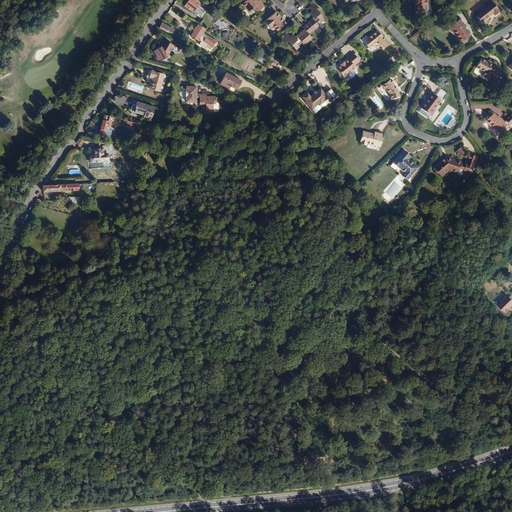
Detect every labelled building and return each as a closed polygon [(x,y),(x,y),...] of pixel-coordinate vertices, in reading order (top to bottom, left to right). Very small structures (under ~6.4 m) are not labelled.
[(201,6),(192,0),(191,0),(185,8),(194,15),(200,7),(201,6)] [(264,7),(259,0),(257,2),(255,0),(247,0),(242,4),(248,13),(253,8),(257,13),(264,7)] [(423,8),(422,0),(410,0),(411,9),(417,8),(417,10),(418,12),(420,11),(421,10),(421,8),(423,8)] [(486,13),(490,10),(493,13),(498,9),(490,0),(489,0),(477,11),(478,12),(474,15),(479,20),(487,14),(486,13)] [(315,24),(318,21),(320,23),(324,20),(315,11),(318,8),(313,4),(308,8),(311,11),(309,13),(312,17),(306,22),(307,23),(313,30),(314,31),(318,27),(315,24)] [(208,13),(200,7),(194,15),(202,20),(208,13)] [(289,24),(279,12),(267,21),(273,28),(275,25),(280,31),(289,24)] [(468,33),(457,17),(446,24),(450,29),(451,28),(459,39),(468,33)] [(223,29),(228,23),(224,20),(222,22),(218,19),(215,23),(223,29)] [(168,32),(171,28),(163,23),(161,27),(168,32)] [(308,35),(313,30),(307,23),(302,27),(305,31),(308,35)] [(202,37),(206,31),(198,26),(191,37),(198,43),(199,42),(201,43),(198,46),(205,51),(208,47),(212,49),(216,43),(207,37),(205,40),(202,37)] [(308,35),(305,31),(300,35),(306,43),(311,39),(308,35)] [(386,45),(381,40),(380,40),(374,32),(364,40),(362,38),(358,41),(365,50),(370,46),(375,46),(376,47),(377,46),(380,50),(386,45)] [(302,46),(306,43),(300,35),(295,39),(292,35),(289,37),(287,34),(281,39),(285,44),(287,42),(295,51),(298,48),(296,46),(300,44),(302,46)] [(166,59),(173,47),(164,42),(160,48),(153,53),(159,61),(162,62),(166,59)] [(345,76),(352,70),(351,68),(357,63),(350,55),(344,60),(345,61),(342,64),(341,64),(337,67),(337,68),(334,71),(341,80),(343,80),(345,79),(345,76)] [(495,66),(480,57),(474,66),(483,71),(481,74),(488,78),(495,66)] [(242,80),(224,71),(217,85),(228,90),(230,86),(237,90),(242,80)] [(158,96),(161,78),(145,75),(144,86),(147,86),(146,94),(158,96)] [(398,87),(393,81),(394,80),(391,76),(382,83),(385,87),(386,86),(391,92),(391,95),(399,94),(398,87)] [(216,99),(216,98),(208,98),(208,92),(203,92),(203,97),(203,98),(201,98),(198,98),(198,89),(188,89),(188,104),(201,104),(201,106),(203,106),(203,111),(207,111),(207,112),(210,112),(210,114),(215,114),(215,105),(216,105),(216,99)] [(317,108),(324,102),(327,105),(334,98),(328,91),(322,97),(317,92),(308,100),(304,97),(299,101),(303,105),(302,105),(309,113),(316,106),(317,108)] [(375,91),(370,94),(378,110),(384,107),(375,91)] [(433,108),(440,99),(431,92),(420,107),(430,115),(435,109),(433,108)] [(150,123),(153,112),(131,106),(129,115),(143,119),(142,121),(150,123)] [(503,120),(504,119),(500,115),(499,116),(492,111),(485,119),(492,126),(493,125),(498,130),(499,130),(505,122),(503,120)] [(105,140),(107,132),(122,136),(127,132),(114,129),(113,131),(108,128),(113,120),(98,116),(95,120),(102,122),(92,137),(97,138),(98,137),(101,138),(100,139),(105,140)] [(502,132),(508,124),(505,122),(499,130),(502,132)] [(379,148),(383,135),(374,133),(373,135),(362,132),(359,142),(360,143),(359,144),(366,146),(366,144),(379,148)] [(459,156),(466,151),(461,146),(455,151),(459,156)] [(97,158),(92,158),(92,165),(111,164),(110,158),(105,158),(104,151),(96,152),(97,158)] [(406,182),(417,169),(407,161),(405,159),(407,156),(402,152),(394,162),(399,166),(397,169),(404,175),(401,178),(406,182)] [(469,175),(472,166),(464,164),(463,166),(459,165),(459,163),(444,158),(431,169),(438,177),(445,171),(456,174),(457,169),(462,171),(461,172),(469,175)] [(507,309),(511,303),(511,301),(505,295),(495,304),(504,313),(508,309),(507,309)]
